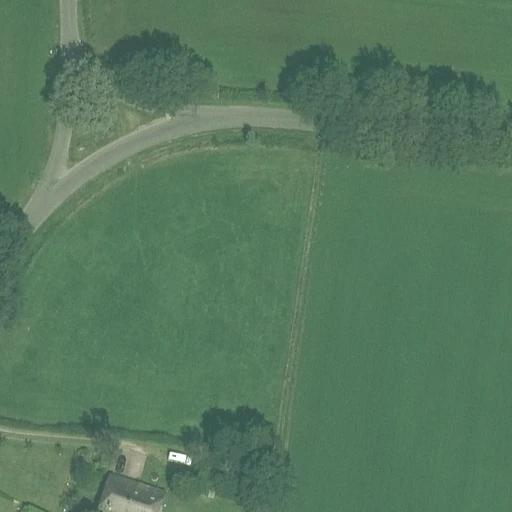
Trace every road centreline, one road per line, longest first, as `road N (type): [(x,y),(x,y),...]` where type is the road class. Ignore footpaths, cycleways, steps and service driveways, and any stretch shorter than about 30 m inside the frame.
road 1 (unclassified): [(511,144),(201,121)]
road 2 (unclassified): [(45,203),(113,158),(201,121)]
road 3 (unclassified): [(45,203),(67,118),(71,47)]
road 4 (unclassified): [(201,121),(112,90),(71,47)]
